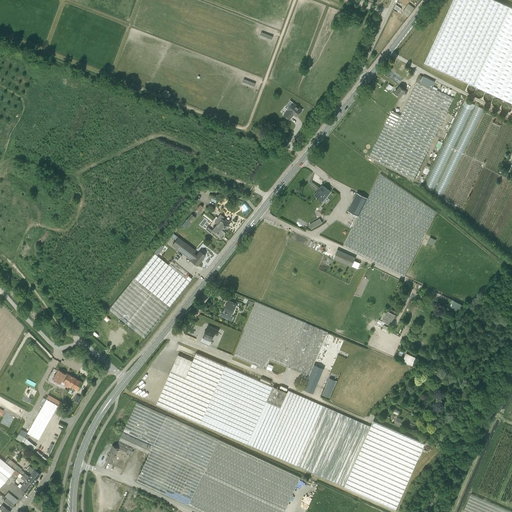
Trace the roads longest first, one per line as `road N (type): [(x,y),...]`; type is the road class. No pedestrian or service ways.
road 1 (primary): [(125,380),(367,78)]
road 2 (track): [(258,192),(162,135),(68,174),(3,152),(23,111),(20,96),(0,86)]
road 3 (track): [(290,147),(0,34)]
road 4 (unclassified): [(20,511),(109,367)]
road 5 (unclassified): [(109,367),(81,342),(54,347),(0,289)]
road 6 (track): [(76,173),(83,197),(72,223),(63,230),(32,225),(10,266)]
road 7 (unclassified): [(193,511),(77,465)]
road 8 (track): [(340,247),(410,284),(395,325)]
